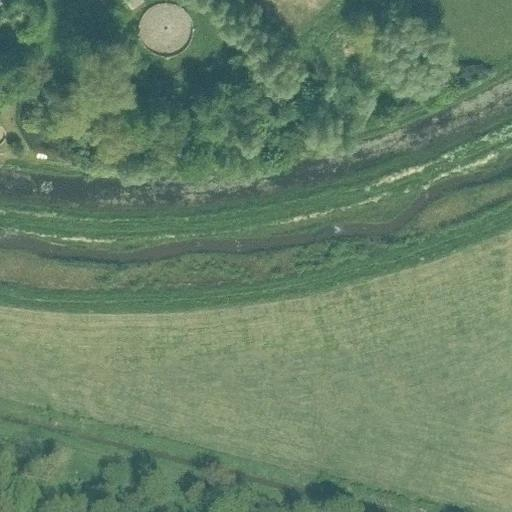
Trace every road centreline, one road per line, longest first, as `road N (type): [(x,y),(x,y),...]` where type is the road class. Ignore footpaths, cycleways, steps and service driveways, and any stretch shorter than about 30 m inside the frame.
road 1 (track): [(0,291),(51,299),(232,294),(359,268),(511,210)]
road 2 (track): [(0,436),(299,511)]
